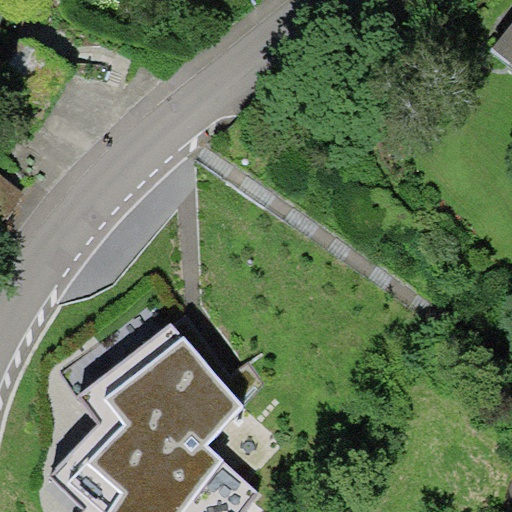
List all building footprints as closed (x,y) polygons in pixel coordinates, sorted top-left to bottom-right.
[(0,0),(0,39),(14,0),(0,0)] [(78,73),(24,33),(0,65),(0,97),(38,126),(78,73)] [(511,39),(499,54),(511,66),(511,39)] [(0,243),(38,198),(0,167),(0,243)] [(241,250),(179,217),(118,323),(165,348),(241,434),(308,375),(229,278),(241,250)]
